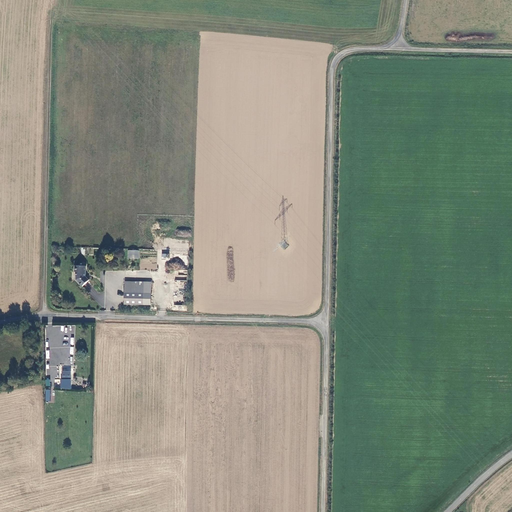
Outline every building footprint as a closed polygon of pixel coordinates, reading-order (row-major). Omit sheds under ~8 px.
[(140,250),(128,250),(127,258),(139,259),(140,250)] [(85,276),(85,267),(74,266),(74,272),(76,272),(76,280),(82,286),(89,280),(85,276)] [(131,283),(125,282),(124,305),(143,305),(143,294),(131,294),(131,283)] [(151,283),(131,283),(131,294),(143,294),(143,305),(151,305),(151,283)] [(71,371),(61,371),(60,388),(71,389),(71,371)]
